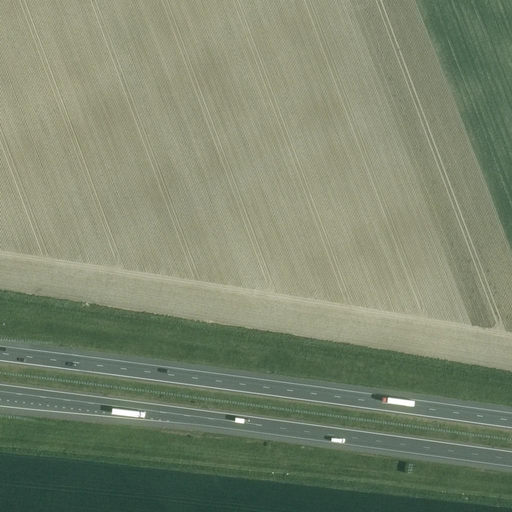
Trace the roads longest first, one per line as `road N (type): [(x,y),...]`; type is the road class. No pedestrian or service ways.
road 1 (motorway): [(511,422),(0,355)]
road 2 (motorway): [(0,393),(511,460)]
